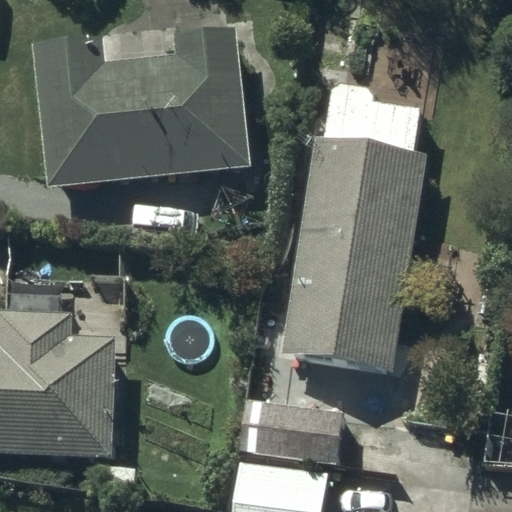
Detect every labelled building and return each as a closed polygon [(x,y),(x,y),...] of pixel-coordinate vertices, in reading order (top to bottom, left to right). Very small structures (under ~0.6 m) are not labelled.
[(105,52),(34,58),(49,202),(251,180),(239,43),(176,48),(178,69),(107,75),(105,52)] [(395,384),(430,166),(419,165),(421,120),(374,118),(375,102),(331,100),(329,152),(320,151),(316,175),(287,170),(281,209),(308,214),(284,366),(395,384)] [(0,468),(113,472),(117,353),(74,351),(75,329),(0,326),(0,468)] [(346,423),(255,414),(250,464),(340,473),(346,423)] [(326,511),(329,484),(241,474),(237,511),(326,511)]
